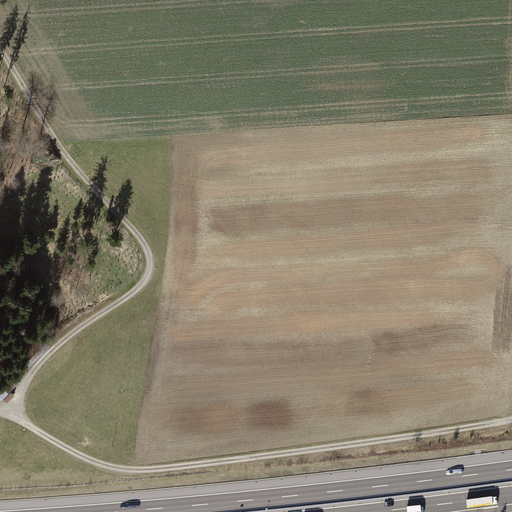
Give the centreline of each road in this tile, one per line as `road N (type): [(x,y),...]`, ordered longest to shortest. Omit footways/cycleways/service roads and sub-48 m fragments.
road 1 (track): [(0,412),(83,457),(144,469),(511,417)]
road 2 (track): [(0,49),(77,175),(139,233),(150,270),(137,293),(53,351),(10,415)]
road 3 (motorway): [(511,469),(119,511)]
road 4 (motorway): [(379,511),(511,495)]
